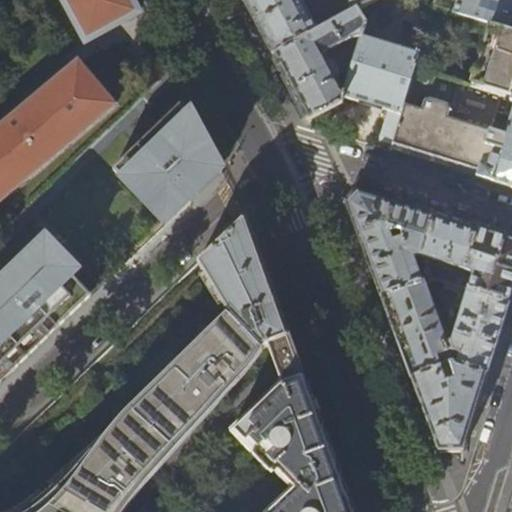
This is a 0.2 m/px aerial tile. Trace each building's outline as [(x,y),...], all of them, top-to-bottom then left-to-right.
[(64,0),(88,41),(138,15),(129,0),(64,0)] [(243,0),(255,21),(274,56),(319,32),(300,0),(243,0)] [(345,0),(353,14),(358,11),(377,0),(345,0)] [(434,7),(489,24),(511,31),(511,0),(459,0),(458,3),(448,0),(436,0),(435,5),(434,7)] [(342,102),(343,98),(348,85),(337,82),(337,80),(339,74),(334,64),(326,61),(322,55),(350,40),(354,40),(352,48),(358,49),(362,37),(365,25),(358,11),(353,14),(319,32),(274,56),(290,86),(309,120),(342,102)] [(511,31),(489,24),(471,88),(511,100),(511,31)] [(343,98),(401,116),(415,71),(420,55),(362,37),(358,49),(357,54),(351,74),(348,85),(343,98)] [(345,72),(351,74),(357,54),(351,53),(345,72)] [(79,62),(0,127),(0,202),(116,106),(79,62)] [(511,100),(471,88),(415,71),(401,116),(391,146),(467,169),(478,173),(478,175),(475,174),(474,177),(511,188),(511,100)] [(197,141),(179,108),(112,171),(160,221),(214,171),(197,141)] [(357,193),(346,204),(364,252),(382,299),(422,285),(431,281),(430,276),(420,280),(413,259),(419,257),(422,258),(435,217),(357,193)] [(193,268),(197,265),(228,316),(261,350),(267,347),(269,346),(283,384),(303,376),(274,297),(245,216),(192,266),(193,268)] [(456,223),(435,217),(422,258),(427,267),(430,260),(465,271),(477,230),(456,223)] [(511,240),(500,237),(477,230),(465,271),(474,274),(470,285),(466,284),(465,289),(509,303),(511,293),(511,240)] [(0,374),(85,293),(71,278),(77,271),(46,238),(0,282),(0,374)] [(499,336),(509,303),(465,289),(437,280),(434,281),(436,287),(461,294),(458,309),(463,310),(453,344),(451,344),(443,346),(446,354),(446,356),(450,365),(451,365),(454,365),(487,376),(499,336)] [(396,336),(412,380),(441,369),(437,358),(446,356),(446,354),(443,346),(451,344),(449,339),(443,342),(422,285),(382,299),(396,336)] [(124,511),(128,507),(150,479),(182,444),(238,384),(254,364),(261,350),(228,316),(145,396),(72,469),(50,489),(36,499),(22,506),(4,511),(0,510),(0,511),(124,511)] [(291,490),(267,511),(352,511),(312,400),(303,376),(283,384),(269,346),(267,347),(280,385),(230,432),(271,474),(274,472),(291,490)] [(478,404),(487,376),(454,365),(451,365),(456,379),(446,382),(441,369),(412,380),(423,410),(427,422),(438,449),(438,451),(463,451),(478,404)] [(431,452),(438,449),(427,422),(421,424),(431,452)]
